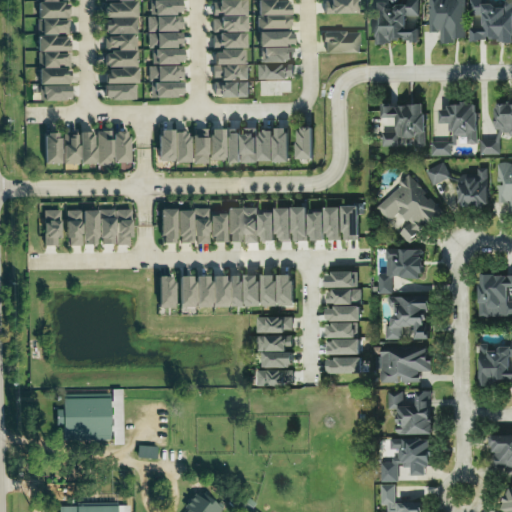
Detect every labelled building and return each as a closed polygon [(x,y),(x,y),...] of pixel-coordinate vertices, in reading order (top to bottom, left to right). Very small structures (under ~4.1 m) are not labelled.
[(148,1),(148,14),(184,14),(183,0),(148,1)] [(246,0),(210,1),(211,17),(210,17),(210,33),(211,33),(211,49),(246,48),(246,32),(246,0)] [(289,28),(288,0),(265,0),(255,0),(256,29),(289,28)] [(322,0),(323,14),(357,13),(356,0),(322,0)] [(417,42),(417,25),(407,26),(407,17),(417,17),(416,0),(405,0),(374,0),(375,43),(417,42)] [(464,38),(463,0),(427,0),(428,33),(439,33),(439,44),(453,43),(453,38),(464,38)] [(511,42),(511,0),(467,0),(468,14),(480,14),(480,28),(468,28),(468,42),(511,42)] [(36,85),(66,84),(66,67),(68,67),(68,52),(66,53),(66,35),(68,35),(67,19),(67,2),(35,3),(36,85)] [(134,84),(134,2),(101,2),(101,19),(101,35),(103,35),(103,51),(102,51),(102,68),(103,68),(103,84),(134,84)] [(145,32),(182,31),(182,16),(145,17),(145,32)] [(358,31),(323,32),(323,54),(358,53),(358,31)] [(257,46),(291,46),(291,32),(257,32),(257,46)] [(146,48),(182,48),(182,33),(145,33),(146,48)] [(259,63),(292,62),(292,48),(259,48),(259,63)] [(150,64),(184,64),(184,50),(150,50),(150,64)] [(212,81),(212,98),(247,97),(246,65),(242,65),(242,50),(211,50),(211,81),(212,81)] [(257,64),(257,79),(291,79),(291,64),(257,64)] [(146,67),(147,81),(181,81),(180,66),(146,67)] [(149,98),(183,97),(182,82),(148,83),(149,98)] [(38,85),(38,100),(68,101),(68,86),(38,85)] [(134,100),(134,85),(101,85),(101,99),(134,100)] [(479,155),(499,155),(499,134),(511,133),(511,104),(494,105),(494,139),(479,139),(479,155)] [(423,146),(422,105),(379,106),(380,118),(393,118),(394,130),(380,130),(381,147),(398,147),(397,139),(413,138),(413,147),(423,146)] [(475,144),(474,106),(437,107),(438,124),(450,124),(450,142),(430,142),(430,156),(450,156),(450,146),(454,146),(454,136),(465,136),(465,144),(475,144)] [(310,127),(295,127),(295,160),(310,160),(310,127)] [(239,128),(239,129),(223,129),(223,163),(255,163),(255,128),(239,128)] [(256,162),(287,162),(286,128),(272,129),(272,130),(256,130),(256,162)] [(222,160),(222,129),(206,130),(206,129),(190,129),(190,164),(206,164),(206,161),(222,160)] [(156,162),(186,162),(186,131),(156,132),(156,162)] [(126,132),(95,132),(95,164),(126,164),(126,132)] [(42,164),(58,164),(57,133),(41,133),(42,164)] [(61,164),(92,165),(93,133),(61,133),(61,164)] [(431,185),(449,177),(442,163),(425,171),(431,185)] [(511,212),(511,163),(496,164),(497,204),(507,203),(508,212),(511,212)] [(476,176),(457,176),(458,207),(486,206),(485,168),(476,169),(476,176)] [(375,207),(386,221),(398,212),(407,224),(398,232),(405,242),(440,215),(408,173),(397,182),(400,187),(375,207)] [(356,206),(340,207),(340,240),(357,240),(356,206)] [(274,208),(274,243),(291,242),(307,241),(324,241),(339,240),(338,208),(322,208),(322,212),(306,212),(306,207),(274,208)] [(158,211),(159,244),(176,243),(192,243),(192,245),(208,244),(208,243),(223,242),(222,215),(206,215),(206,208),(190,209),(158,211)] [(224,209),(225,243),(242,242),(242,244),(258,243),(258,242),(272,241),(272,210),(240,211),(240,208),(224,209)] [(41,246),(57,246),(57,210),(41,211),(41,246)] [(113,210),(97,210),(97,245),(129,245),(129,210),(113,210)] [(94,211),(64,211),(64,246),(79,246),(79,245),(95,245),(94,211)] [(391,294),(391,279),(420,279),(420,249),(384,249),(384,274),(377,274),(377,294),(391,294)] [(356,288),(356,272),(323,273),(324,288),(356,288)] [(258,306),(258,275),(243,276),(243,307),(258,306)] [(260,306),(291,306),(291,276),(274,276),(260,275),(260,306)] [(477,317),(511,316),(511,301),(505,302),(505,288),(511,287),(511,275),(476,276),(477,317)] [(177,308),(225,307),(225,276),(208,276),(191,276),(191,277),(177,277),(177,308)] [(241,306),(241,276),(226,276),(227,307),(241,306)] [(172,277),(156,277),(156,308),(173,308),(172,277)] [(325,304),(359,304),(360,290),(325,290),(325,304)] [(387,297),(387,309),(391,309),(391,327),(384,327),(384,340),(401,340),(401,328),(412,328),(412,340),(427,340),(427,325),(426,325),(426,297),(387,297)] [(358,307),(324,307),(324,322),(359,322),(358,307)] [(256,317),(255,332),(291,333),(291,318),(256,317)] [(324,339),(352,338),(352,324),(324,324),(324,339)] [(478,387),(511,385),(511,370),(508,370),(508,358),(511,357),(511,333),(511,334),(511,341),(504,341),(504,347),(491,347),(491,344),(477,345),(478,387)] [(291,351),(291,336),(256,337),(257,352),(291,351)] [(325,355),(357,355),(357,339),(324,340),(325,355)] [(418,383),(418,372),(429,372),(429,361),(424,361),(424,347),(378,347),(378,383),(418,383)] [(290,353),(260,353),(260,368),(291,368),(290,353)] [(359,359),(325,358),(325,374),(359,374),(359,359)] [(285,385),(285,382),(293,382),(292,370),(255,371),(256,386),(285,385)] [(428,436),(428,391),(414,391),(414,402),(401,402),(401,392),(387,392),(387,410),(395,410),(395,436),(428,436)] [(107,440),(108,395),(70,395),(70,399),(58,399),(58,440),(107,440)] [(511,436),(489,437),(490,468),(511,467),(511,436)] [(427,440),(388,439),(388,450),(397,451),(396,461),(380,461),(380,483),(396,483),(396,467),(410,467),(410,476),(426,476),(427,440)] [(155,459),(155,447),(136,446),(136,458),(155,459)] [(418,511),(419,503),(394,503),(393,485),(379,485),(380,505),(387,505),(386,511),(418,511)] [(502,511),(511,511),(511,486),(509,486),(499,510),(502,511)] [(217,511),(220,509),(196,492),(182,511),(217,511)] [(251,511),(250,511),(253,503),(243,498),(236,511),(251,511)]
